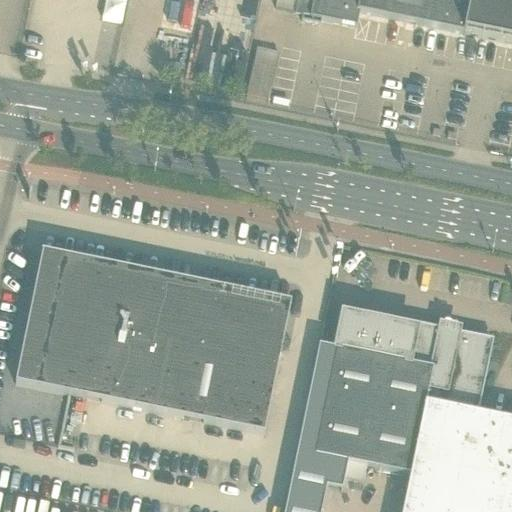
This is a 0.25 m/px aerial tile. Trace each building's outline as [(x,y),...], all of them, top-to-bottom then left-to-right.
[(511,0),(291,0),(313,5),(310,20),(302,18),(301,22),(319,26),(320,22),(356,30),(360,14),(475,38),(511,45),(511,0)] [(243,99),(268,102),(275,62),(249,58),(243,99)] [(431,137),(438,139),(439,138),(440,132),(440,131),(433,130),(432,130),(431,137)] [(446,140),(453,142),(454,141),(455,135),(454,134),(447,133),(445,140),(446,140)] [(263,437),(281,351),(289,310),(290,306),(288,305),(287,309),(62,263),(37,388),(15,384),(14,387),(263,437)] [(335,352),(319,348),(285,511),(321,511),(326,490),(342,493),(344,481),(363,485),(366,469),(409,478),(401,511),(511,511),(511,424),(472,416),(487,345),(463,340),(456,338),(456,334),(440,331),(439,335),(433,334),(415,331),(415,333),(389,328),(389,330),(368,326),(368,323),(342,318),(335,352)]
